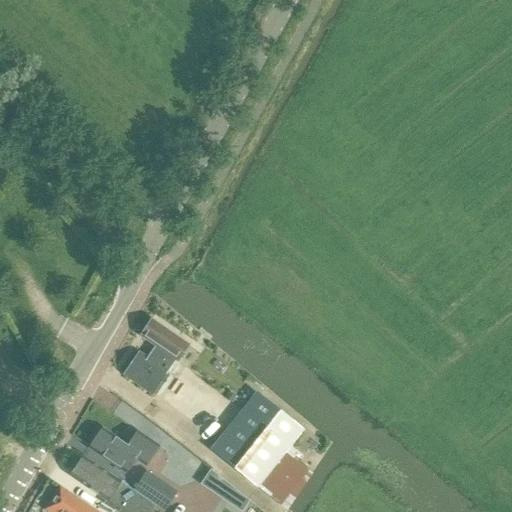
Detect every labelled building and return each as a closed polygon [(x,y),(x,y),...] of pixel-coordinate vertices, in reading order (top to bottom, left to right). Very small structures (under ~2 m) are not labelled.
[(176,362),(188,346),(150,321),(139,338),(176,362)] [(302,457),(290,447),(302,432),(256,394),(210,451),(257,488),(273,500),(270,504),(280,511),(281,511),(283,509),(286,511),(312,475),(297,463),(302,457)] [(136,432),(127,446),(102,429),(95,440),(89,449),(126,473),(135,460),(145,466),(158,447),(136,432)] [(120,483),(83,457),(71,477),(116,507),(114,510),(117,511),(151,511),(155,507),(120,483)] [(210,471),(201,485),(241,511),(248,501),(210,471)] [(166,509),(177,493),(145,472),(132,490),(153,504),(155,501),(166,509)] [(95,511),(60,488),(45,510),(47,511),(95,511)]
